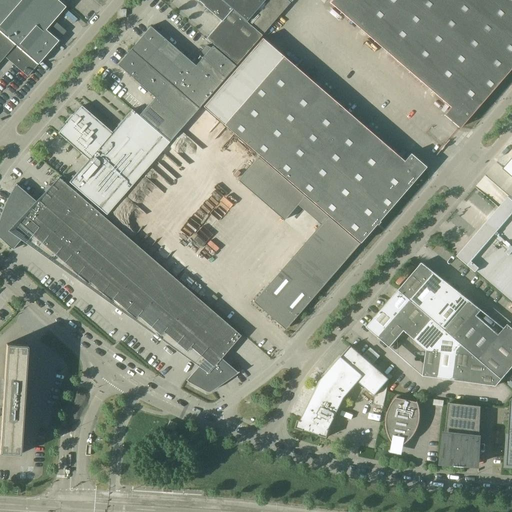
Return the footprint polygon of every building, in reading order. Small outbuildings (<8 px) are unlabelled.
[(66,7),(58,0),(0,0),(0,31),(38,64),(59,41),(46,30),(66,7)] [(262,35),(221,0),(197,0),(221,21),(206,38),(237,64),(262,35)] [(221,0),(262,35),(290,2),(287,0),(221,0)] [(331,0),(330,2),(450,107),(444,115),(459,128),(511,67),(511,0),(331,0)] [(151,26),(131,49),(199,108),(235,66),(213,46),(211,48),(206,46),(201,52),(204,56),(196,66),(151,26)] [(0,62),(6,56),(29,76),(38,65),(0,31),(0,62)] [(170,142),(199,108),(131,49),(117,65),(155,97),(139,115),(170,142)] [(224,125),(360,243),(426,167),(410,153),(404,161),(283,56),(224,125)] [(107,215),(170,142),(132,109),(112,132),(82,106),(58,133),(89,159),(69,182),(107,215)] [(304,197),(327,216),(264,289),(265,290),(255,302),(265,310),(269,308),(285,328),(297,318),(296,317),(359,244),(259,156),(238,180),(284,220),(304,197)] [(511,158),(503,169),(511,176),(511,158)] [(0,237),(13,250),(13,249),(12,248),(27,230),(88,283),(89,281),(112,301),(114,299),(136,319),(139,316),(161,336),(165,332),(187,352),(191,347),(206,360),(188,380),(186,380),(206,391),(207,392),(208,392),(209,392),(210,392),(211,391),(239,372),(239,371),(236,373),(220,359),(241,335),(59,178),(37,203),(16,186),(17,184),(16,184),(14,188),(11,193),(9,198),(6,202),(4,207),(2,213),(0,218),(0,237)] [(459,255),(458,255),(511,301),(511,198),(510,196),(499,208),(459,255)] [(423,263),(399,290),(411,300),(435,272),(423,263)] [(411,300),(422,310),(446,282),(435,272),(411,300)] [(422,310),(433,320),(458,291),(446,282),(422,310)] [(411,300),(399,290),(389,301),(401,311),(411,300)] [(433,320),(445,330),(470,300),(458,291),(433,320)] [(405,330),(416,340),(433,320),(422,310),(411,300),(401,311),(412,321),(405,330)] [(482,310),(470,300),(445,330),(456,339),(477,315),(482,310)] [(379,337),(401,311),(389,301),(367,327),(379,337)] [(412,321),(401,311),(379,337),(390,347),(405,330),(412,321)] [(459,342),(467,349),(488,325),(477,315),(456,339),(459,342)] [(459,342),(456,339),(445,330),(433,320),(416,340),(427,350),(427,349),(442,351),(457,354),(459,342)] [(511,327),(508,324),(499,334),(499,335),(498,336),(511,347),(511,327)] [(479,359),(489,347),(498,336),(499,335),(499,334),(488,325),(467,349),(472,354),(479,359)] [(489,347),(511,367),(511,347),(498,336),(489,347)] [(454,380),(468,382),(472,354),(467,349),(459,342),(457,354),(454,380)] [(7,344),(0,445),(0,452),(20,454),(23,407),(25,405),(26,402),(27,399),(27,397),(28,394),(28,391),(28,388),(27,386),(26,383),(25,380),(28,345),(7,344)] [(373,364),(369,360),(351,345),(320,381),(301,421),(298,420),(296,428),(327,437),(330,429),(329,429),(345,397),(359,382),(375,396),(373,404),(384,406),(389,379),(390,379),(373,364)] [(479,359),(486,365),(502,379),(511,367),(489,347),(479,359)] [(370,348),(363,356),(369,360),(373,364),(380,356),(370,348)] [(427,350),(425,360),(423,376),(439,378),(442,351),(427,349),(427,350)] [(457,354),(442,351),(439,378),(454,380),(457,354)] [(472,354),(468,382),(483,384),(486,365),(479,359),(472,354)] [(502,379),(486,365),(483,384),(497,386),(502,379)] [(419,405),(418,401),(397,397),(394,400),(392,404),(390,408),(388,412),(387,417),(387,421),(387,426),(388,431),(389,435),(391,439),(394,443),(403,445),(407,442),(410,439),(413,436),(416,432),(418,428),(419,424),(420,419),(421,414),(420,410),(419,405)] [(449,403),(446,431),(444,430),(440,464),(481,468),(482,435),(480,435),(481,406),(449,403)] [(174,431),(177,424),(170,421),(167,428),(174,431)]
